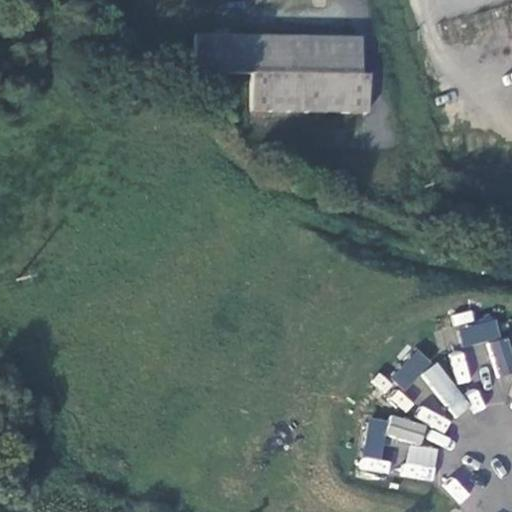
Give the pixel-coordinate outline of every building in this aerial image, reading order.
[(359,38),(194,36),(193,72),(253,73),(253,111),(366,113),(366,75),(358,75),(359,38)] [(496,323),(458,333),(464,351),(501,340),(496,323)] [(457,383),(470,380),(463,351),(449,355),(457,383)] [(417,354),(391,382),(404,395),(431,367),(417,354)] [(368,423),(363,462),(382,464),(387,425),(368,423)] [(454,476),(442,486),(458,504),(470,494),(454,476)]
